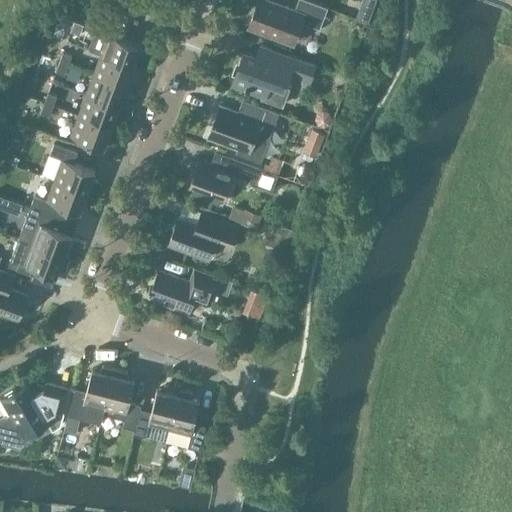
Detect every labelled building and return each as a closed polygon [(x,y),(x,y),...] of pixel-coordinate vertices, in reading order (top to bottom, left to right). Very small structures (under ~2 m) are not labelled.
[(298,0),(295,10),(268,0),(258,0),(249,27),(294,44),(302,22),(320,29),(328,8),(307,0),(298,0)] [(359,10),(356,18),(367,22),(370,14),(359,10)] [(71,31),(80,34),(84,24),(75,20),(71,31)] [(101,54),(134,66),(142,45),(109,33),(101,54)] [(315,65),(261,44),(256,57),(244,52),(233,83),(265,95),(270,83),(284,88),(289,74),(309,81),(315,65)] [(60,62),(68,65),(72,55),(63,52),(60,62)] [(127,87),(134,66),(101,54),(93,74),(127,87)] [(65,75),(68,65),(60,62),(56,72),(65,75)] [(119,107),(127,87),(93,74),(86,94),(119,107)] [(45,102),(53,105),(57,96),(48,92),(45,102)] [(112,127),(119,107),(86,94),(79,115),(112,127)] [(50,115),(53,105),(45,102),(41,112),(50,115)] [(220,105),(208,137),(238,148),(236,152),(261,161),(263,157),(261,156),(272,126),(274,127),(279,113),(255,104),(251,117),(220,105)] [(316,115),(314,120),(317,126),(323,128),(328,125),(330,119),(327,114),(322,112),(316,115)] [(104,148),(112,127),(79,115),(71,136),(104,148)] [(312,129),(304,152),(315,156),(324,134),(312,129)] [(88,192),(87,192),(93,194),(98,182),(93,178),(96,171),(74,163),(78,152),(54,143),(50,154),(62,159),(55,179),(88,192)] [(279,175),(216,152),(211,164),(199,160),(188,190),(222,203),(233,174),(250,181),(249,184),(272,193),(279,175)] [(80,212),(87,192),(88,192),(55,179),(47,200),(35,195),(30,207),(54,215),(58,204),(80,212)] [(30,207),(19,238),(64,255),(72,234),(50,226),(54,215),(30,207)] [(234,207),(229,218),(243,223),(247,212),(234,207)] [(229,250),(238,226),(197,211),(192,224),(178,218),(169,243),(209,258),(214,244),(229,250)] [(284,226),(280,235),(290,239),(294,230),(284,226)] [(64,255),(19,238),(7,270),(30,279),(35,268),(56,276),(59,269),(65,269),(70,257),(64,255)] [(6,270),(0,267),(0,312),(18,319),(28,294),(1,285),(6,270)] [(159,269),(149,297),(189,312),(193,299),(203,303),(208,288),(216,291),(221,277),(194,267),(189,280),(159,269)] [(102,421),(105,408),(115,368),(103,365),(99,370),(92,369),(86,391),(75,388),(69,413),(102,421)] [(135,429),(140,409),(141,405),(129,402),(135,380),(128,378),(127,371),(115,368),(105,408),(113,410),(113,417),(124,419),(123,426),(135,429)] [(0,396),(0,410),(4,418),(0,420),(0,434),(5,442),(13,444),(49,423),(53,429),(61,424),(70,388),(46,381),(45,385),(42,384),(37,388),(32,381),(17,390),(15,388),(0,396)] [(179,395),(178,395),(157,389),(151,412),(140,409),(135,429),(133,434),(134,435),(132,442),(143,444),(148,425),(169,431),(179,395)] [(179,395),(169,431),(167,442),(199,450),(206,426),(194,423),(200,400),(193,398),(192,392),(179,389),(178,395),(179,395)] [(57,457),(56,465),(60,466),(64,464),(66,459),(57,457)] [(182,471),(179,481),(191,484),(194,474),(182,471)]
